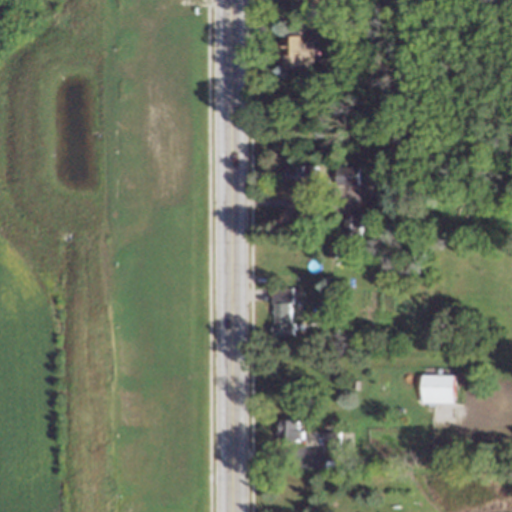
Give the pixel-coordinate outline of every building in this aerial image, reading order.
[(315,41),(303,40),(303,36),(287,36),(287,66),(307,67),(307,61),(315,61),(315,41)] [(287,165),(287,184),(322,184),(322,165),(287,165)] [(336,168),(337,186),(360,185),(359,167),(336,168)] [(346,235),(361,236),(362,214),(346,214),(346,235)] [(293,336),(291,287),(272,288),(273,337),(293,336)] [(454,375),(422,375),(421,402),(453,403),(454,375)] [(280,445),(289,445),(289,439),(303,440),(303,429),(299,428),(299,420),(280,419),(280,445)] [(321,433),(322,461),(339,460),(339,432),(321,433)]
